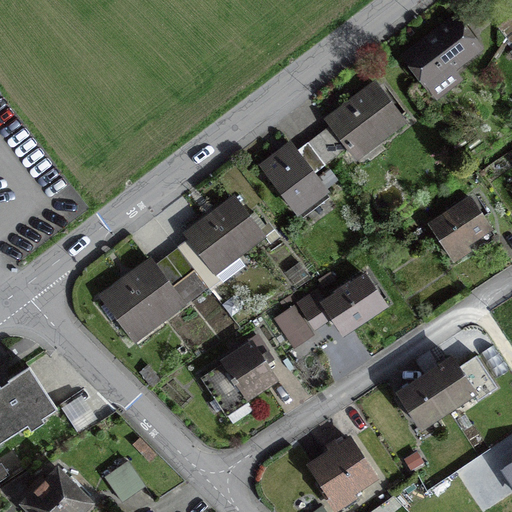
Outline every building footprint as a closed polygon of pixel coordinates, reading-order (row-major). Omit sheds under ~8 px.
[(511,33),(511,15),(496,28),(505,39),(511,33)] [(474,49),(454,20),(405,58),(423,81),(444,64),(449,70),(456,69),(459,65),(459,60),(474,49)] [(352,106),(349,102),(325,121),(351,155),(373,139),(376,143),(403,122),(377,88),(352,106)] [(290,146),(261,168),(296,214),(325,192),(290,146)] [(467,250),(464,245),(488,228),(470,201),(430,227),(451,260),(467,250)] [(242,265),(236,257),(262,237),(236,202),(211,221),(208,217),(184,236),(220,281),(242,265)] [(152,320),(155,324),(182,304),(153,266),(128,284),(125,280),(101,299),(130,337),(152,320)] [(341,333),(383,306),(364,278),(351,287),(349,284),(334,294),(336,297),(323,305),(315,293),(298,305),(313,328),(330,317),(341,333)] [(223,412),(273,379),(252,346),(201,380),(223,412)] [(446,364),(425,379),(409,389),(398,396),(419,428),(446,410),(472,393),(451,361),(446,364)] [(55,410),(28,368),(5,383),(0,386),(0,443),(39,418),(40,420),(55,410)] [(79,432),(98,419),(82,396),(63,409),(79,432)] [(373,478),(348,441),(309,466),(322,486),(320,488),(332,506),(373,478)] [(0,483),(11,476),(2,462),(0,463),(0,483)] [(104,478),(121,504),(144,487),(127,462),(104,478)] [(78,511),(87,503),(56,472),(23,505),(26,507),(24,509),(24,511),(78,511)]
